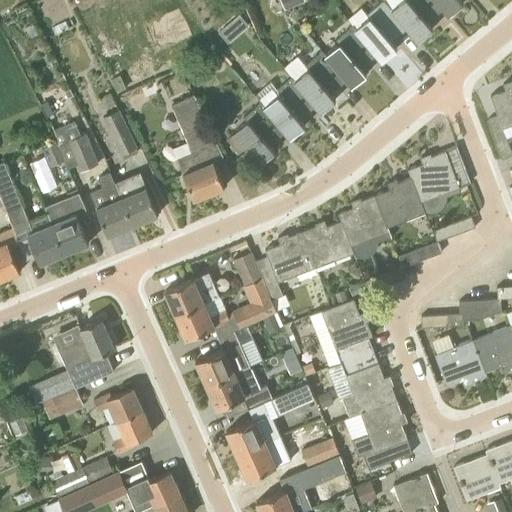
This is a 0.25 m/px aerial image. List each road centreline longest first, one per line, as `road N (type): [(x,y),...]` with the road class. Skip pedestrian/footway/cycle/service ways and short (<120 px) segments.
road 1 (residential): [(437,443),(397,323),(404,304),(495,221),(462,123),(440,91)]
road 2 (residential): [(118,279),(315,194),(440,91)]
road 3 (residential): [(225,511),(118,279)]
road 4 (residential): [(0,327),(118,279)]
